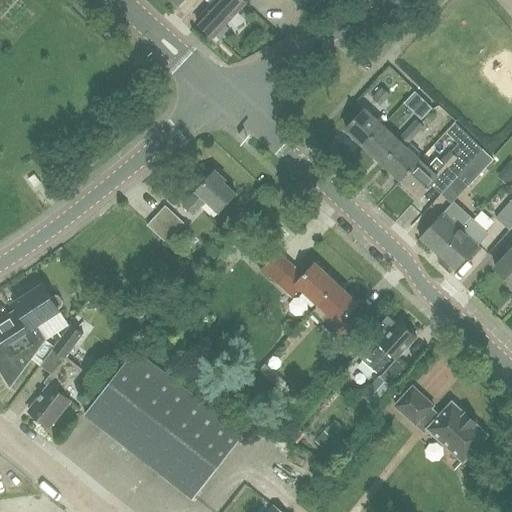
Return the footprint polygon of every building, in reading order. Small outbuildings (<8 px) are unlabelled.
[(217,0),(197,23),(213,38),(215,36),(220,40),(230,29),(225,25),(236,14),(235,13),(245,2),(243,0),(217,0)] [(321,0),(295,0),(308,13),(321,0)] [(380,105),(389,96),(383,90),(374,99),(380,105)] [(363,146),(381,126),(363,109),(345,129),(363,146)] [(414,137),(424,127),(417,120),(407,131),(414,137)] [(397,141),(381,126),(363,146),(383,164),(401,145),(404,148),(414,137),(407,131),(397,141)] [(401,181),(404,178),(419,162),(404,148),(401,145),(383,164),(401,181)] [(494,160),(483,150),(474,159),(465,150),(458,158),(450,152),(441,162),(436,158),(426,168),(419,162),(404,178),(401,181),(421,199),(449,168),(458,177),(468,187),(494,160)] [(507,185),(511,179),(511,162),(498,176),(507,185)] [(31,194),(41,185),(28,168),(17,177),(31,194)] [(220,212),(236,195),(223,182),(225,180),(215,171),(183,206),(193,216),(200,208),(198,206),(205,198),(220,212)] [(510,230),(511,227),(511,200),(496,219),(510,230)] [(474,220),(455,203),(445,214),(422,239),(439,254),(461,230),(473,221),(474,220)] [(167,244),(185,224),(166,206),(147,225),(167,244)] [(270,245),(282,233),(261,214),(244,233),(241,231),(228,246),(250,267),(263,253),(263,254),(271,246),(270,245)] [(470,262),(482,248),(478,245),(489,233),(474,220),(473,221),(461,230),(439,254),(456,270),(466,258),(470,262)] [(511,282),(511,249),(496,267),(511,282)] [(278,254),(263,270),(292,297),(301,288),(319,305),(311,313),(340,340),(351,328),(344,321),(359,305),(315,264),(303,277),(278,254)] [(59,309),(58,308),(61,306),(62,301),(59,296),(54,295),(51,297),(43,285),(40,287),(37,283),(24,292),(26,295),(14,303),(18,310),(0,321),(0,373),(10,389),(46,339),(36,324),(59,309)] [(405,348),(416,337),(401,322),(383,341),(379,338),(361,358),(377,373),(392,356),(397,361),(407,350),(405,348)] [(65,358),(66,358),(84,334),(71,325),(53,349),(65,359),(65,358)] [(193,499),(244,435),(135,350),(85,414),(193,499)] [(49,427),(70,401),(62,394),(81,371),(66,358),(65,358),(65,359),(46,383),(49,386),(29,411),(49,427)] [(374,406),(390,387),(379,377),(363,396),(374,406)] [(441,416),(432,408),(434,406),(413,387),(395,406),(425,434),(429,429),(463,462),(487,436),(452,404),(441,416)] [(299,429),(293,437),(299,442),(305,434),(299,429)] [(325,450),(334,440),(325,433),(317,442),(325,450)] [(0,500),(0,511),(27,511),(27,500),(0,500)]
